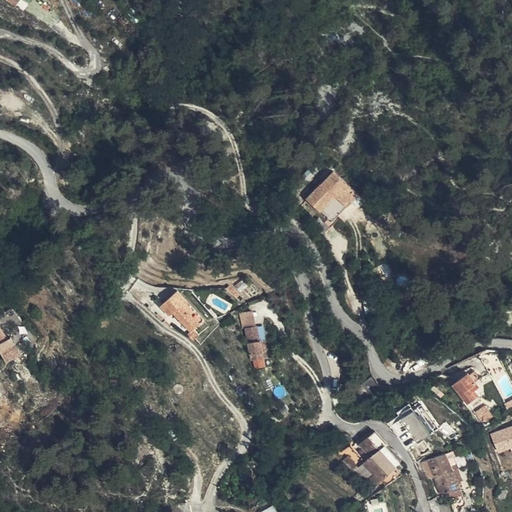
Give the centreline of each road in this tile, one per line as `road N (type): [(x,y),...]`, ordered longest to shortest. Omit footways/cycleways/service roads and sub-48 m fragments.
road 1 (unclassified): [(282,234),(214,238),(197,229),(190,191),(175,178),(158,178),(91,213),(74,211),(57,201),(40,158),(0,133)]
road 2 (residential): [(427,511),(407,459),(387,433),(330,416),(306,284),(282,234)]
road 3 (track): [(294,228),(246,207),(220,122),(193,108),(148,103),(148,77),(183,0)]
road 4 (unclassified): [(511,344),(486,343),(407,379),(387,378),(336,308),(305,231),(282,234)]
